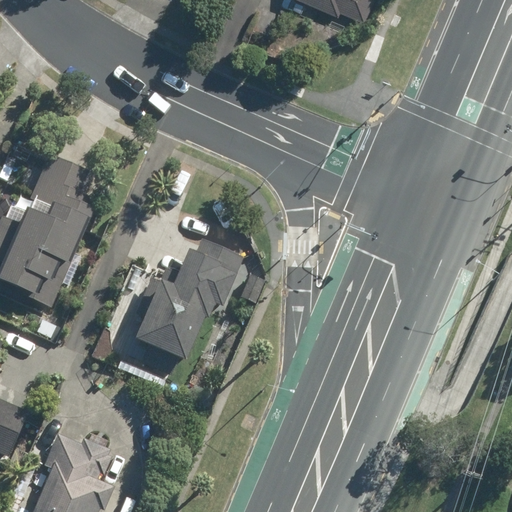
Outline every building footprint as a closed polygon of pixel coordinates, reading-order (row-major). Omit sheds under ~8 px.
[(307,0),(336,13),(339,8),(364,20),(372,0),(307,0)] [(32,225),(13,216),(0,245),(0,255),(13,261),(6,277),(27,286),(25,291),(61,307),(69,290),(55,284),(57,279),(58,276),(62,278),(66,279),(74,262),(75,258),(80,260),(85,262),(87,258),(105,215),(101,213),(106,200),(96,195),(105,175),(61,156),(42,198),(60,206),(58,212),(40,205),(32,225)] [(150,361),(179,373),(188,355),(203,361),(222,315),(225,316),(230,303),(231,301),(239,304),(252,272),(245,269),(251,255),(211,238),(196,274),(186,270),(177,266),(172,280),(169,278),(161,274),(145,310),(153,314),(144,335),(159,341),(150,361)] [(272,279),(257,273),(248,296),(263,302),(272,279)] [(36,331),(49,338),(56,326),(43,319),(36,331)] [(0,445),(21,454),(41,410),(4,393),(7,385),(0,381),(0,370),(14,340),(0,333),(0,445)] [(190,399),(208,407),(214,394),(195,386),(190,399)] [(110,457),(106,455),(109,449),(83,439),(80,444),(57,435),(45,464),(51,467),(31,511),(97,511),(98,509),(102,511),(112,486),(97,479),(99,474),(103,476),(110,457)]
